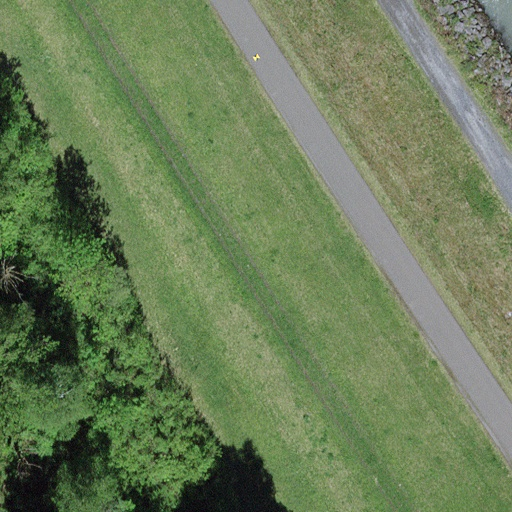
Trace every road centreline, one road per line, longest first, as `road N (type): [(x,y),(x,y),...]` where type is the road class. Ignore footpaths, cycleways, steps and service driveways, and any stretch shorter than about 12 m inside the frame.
road 1 (track): [(399,511),(78,0)]
road 2 (track): [(229,0),(511,435)]
road 3 (track): [(511,182),(394,0)]
